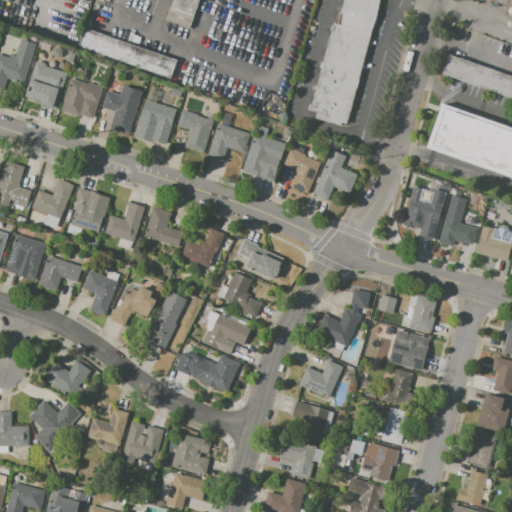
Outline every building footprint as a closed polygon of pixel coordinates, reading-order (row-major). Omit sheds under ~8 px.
[(200,0),(190,30),(163,21),(170,0),(200,0)] [(342,0),(380,0),(344,128),(313,119),(314,113),(307,111),(331,24),(335,25),(342,0)] [(487,0),(511,0),(511,17),(505,15),(508,8),(487,1),(487,0)] [(83,27),(76,47),(170,80),(177,60),(83,27)] [(0,54),(9,57),(10,53),(16,55),(21,39),(36,44),(24,82),(7,77),(2,92),(0,91),(0,54)] [(55,46),(61,48),(63,54),(59,57),(52,54),(51,49),(55,46)] [(66,60),(69,51),(76,53),(73,62),(66,60)] [(511,99),(440,75),(447,54),(511,76),(511,99)] [(38,60),(45,63),(46,66),(68,73),(56,108),(41,103),(41,101),(36,99),(35,101),(29,99),(30,97),(25,95),(36,61),(38,60)] [(70,78),(73,79),(76,68),(86,71),(83,82),(88,83),(88,82),(103,87),(92,118),(80,114),(79,116),(60,110),(70,78)] [(142,91),(128,134),(109,128),(115,111),(103,107),(108,91),(120,95),(123,85),(142,91)] [(149,89),(157,91),(157,97),(155,103),(176,109),(170,128),(154,123),(149,137),(135,132),(149,89)] [(511,179),(424,149),(439,104),(511,129),(511,179)] [(182,109),(198,114),(197,115),(207,119),(209,114),(215,116),(203,154),(183,147),(189,130),(177,126),(182,109)] [(224,112),(232,115),(228,126),(249,133),(243,152),(227,147),(222,161),(207,156),(218,123),(220,124),(224,112)] [(259,125),(268,128),(265,138),(285,145),(280,160),(267,156),(262,172),(244,166),(255,134),(256,135),(259,125)] [(283,128),(290,131),(288,137),(281,135),(283,128)] [(304,142),(295,139),(298,133),(306,137),(304,142)] [(290,148),(292,148),(293,145),(295,146),(296,143),(302,146),(300,152),(305,154),(305,155),(320,162),(307,193),(289,186),(296,169),(284,165),(290,148)] [(331,149),(346,155),(340,168),(357,175),(349,193),(333,186),(327,199),(313,193),(331,149)] [(0,178),(6,161),(25,168),(18,186),(32,191),(26,207),(23,206),(22,210),(15,207),(16,204),(13,203),(13,200),(10,199),(8,206),(0,203),(0,178)] [(74,185),(60,219),(32,207),(39,190),(52,195),(59,179),(74,185)] [(413,186),(424,189),(423,194),(430,195),(429,201),(442,205),(435,238),(419,234),(421,224),(405,220),(413,186)] [(78,187),(109,198),(98,233),(70,224),(76,207),(72,206),(78,187)] [(450,195),(466,199),(460,223),(476,227),(472,244),(453,239),(452,244),(439,241),(450,195)] [(144,207),(133,241),(105,232),(110,215),(123,219),(129,202),(144,207)] [(153,207),(171,212),(167,227),(182,231),(177,247),(144,236),(153,207)] [(472,218),(479,220),(477,226),(470,224),(472,218)] [(482,225),(498,230),(499,227),(502,225),(507,226),(509,230),(508,232),(511,233),(511,242),(507,262),(475,253),(482,225)] [(224,233),(212,266),(181,255),(187,239),(200,244),(202,240),(205,242),(210,228),(224,233)] [(0,231),(8,234),(0,258),(0,231)] [(16,234),(45,244),(34,279),(4,269),(16,234)] [(244,239),(258,245),(257,247),(282,257),(273,278),(246,266),(249,258),(238,253),(244,239)] [(47,255),(83,267),(78,281),(61,275),(56,290),(38,284),(47,255)] [(90,259),(88,265),(82,264),(84,257),(90,259)] [(118,274),(105,315),(90,310),(96,293),(83,289),(89,270),(106,276),(108,271),(118,274)] [(235,271),(252,279),(246,293),(249,294),(248,297),(261,302),(255,316),(216,299),(222,284),(228,287),(235,271)] [(109,319),(119,300),(122,301),(129,287),(137,291),(140,286),(152,291),(149,296),(155,299),(151,308),(140,303),(128,328),(109,319)] [(324,315),(339,322),(346,308),(349,309),(353,289),(369,292),(366,309),(358,307),(357,314),(360,315),(347,347),(316,333),(324,315)] [(186,299),(175,323),(176,324),(163,350),(149,343),(155,332),(150,330),(169,291),(186,299)] [(380,295),(396,299),(393,313),(377,309),(380,295)] [(417,295),(437,300),(432,316),(434,317),(429,333),(408,327),(417,295)] [(219,313),(251,327),(243,345),(235,342),(229,355),(203,343),(209,330),(211,331),(219,313)] [(505,319),(511,320),(511,354),(502,352),(507,334),(504,333),(504,330),(502,330),(505,319)] [(397,330),(429,338),(421,371),(389,363),(397,330)] [(239,363),(226,391),(215,386),(214,388),(205,385),(206,383),(195,378),(197,374),(185,368),(192,353),(217,364),(221,355),(239,363)] [(495,356),(511,361),(511,383),(509,394),(491,389),(496,372),(490,370),(495,356)] [(90,370),(69,398),(42,379),(55,362),(68,371),(76,360),(90,370)] [(306,366),(322,374),(328,361),(342,367),(327,399),(298,385),(306,366)] [(395,370),(413,373),(407,402),(383,398),(385,386),(392,387),(395,370)] [(484,394),(502,398),(500,407),(507,409),(501,433),(476,426),(484,394)] [(80,413),(59,436),(63,440),(51,453),(41,444),(37,434),(42,428),(29,416),(43,400),(58,413),(68,402),(80,413)] [(295,401),(329,410),(321,443),(300,438),(304,421),(291,417),(295,401)] [(128,413),(119,445),(87,437),(92,419),(109,423),(113,408),(128,413)] [(390,408),(408,413),(399,446),(381,441),(390,408)] [(0,411),(12,411),(12,426),(29,426),(29,446),(8,446),(8,453),(0,453),(0,411)] [(131,421),(144,425),(143,428),(147,429),(148,426),(163,430),(155,462),(134,457),(131,467),(119,464),(131,421)] [(496,436),(478,431),(474,449),(470,448),(466,463),(488,469),(496,436)] [(180,433),(212,441),(209,454),(202,452),(199,463),(206,465),(204,474),(172,465),(172,464),(166,462),(168,453),(175,454),(180,433)] [(279,457),(284,437),(316,446),(311,463),(313,463),(308,479),(292,475),(296,461),(279,457)] [(352,439),(364,442),(361,455),(354,453),(352,460),(346,459),(348,450),(349,451),(352,439)] [(367,442),(399,450),(394,466),(391,465),(387,480),(369,476),(370,471),(361,468),(367,442)] [(338,453),(346,459),(343,465),(334,459),(338,453)] [(459,489),(462,490),(462,487),(466,488),(471,470),(487,474),(479,505),(457,500),(459,489)] [(175,472),(208,480),(203,500),(185,495),(182,508),(165,504),(169,489),(171,489),(175,472)] [(350,478),(382,486),(376,507),(385,509),(384,511),(349,511),(352,501),(360,503),(362,496),(347,492),(350,478)] [(267,491),(282,495),(286,479),(306,484),(297,511),(285,511),(263,506),(267,491)] [(4,511),(13,482),(45,491),(40,509),(24,505),(22,511),(4,511)] [(46,511),(54,485),(87,494),(81,511),(46,511)]
